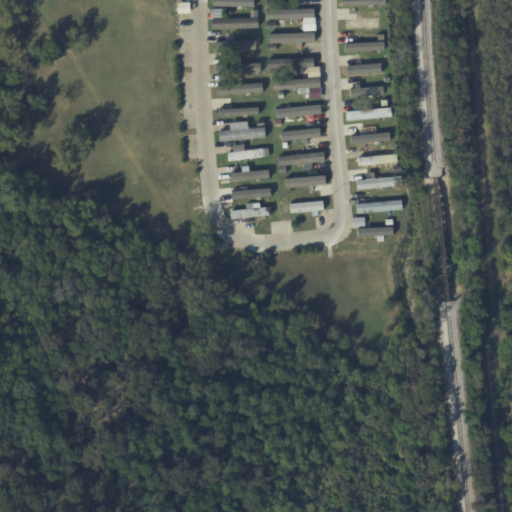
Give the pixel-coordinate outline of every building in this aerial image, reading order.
[(177,13),(175,13),(175,4),(187,3),(188,13),(177,13)] [(220,17),(220,8),(209,8),(209,17),(220,17)] [(337,20),(336,11),(347,10),(348,19),(337,20)] [(258,28),(211,30),(211,20),(251,19),(251,11),(258,11),(258,28)] [(310,18),(302,18),(302,25),(295,25),(295,19),(284,20),(284,28),(277,29),(276,13),(310,11),(310,18)] [(378,28),(344,29),(343,21),(351,20),(350,14),(358,13),(359,20),(378,19),(378,28)] [(212,42),(211,31),(229,31),(229,35),(239,35),(239,41),(212,42)] [(314,44),(293,45),(294,53),(285,53),(284,46),(272,47),(272,37),(314,35),(314,44)] [(373,42),(385,41),(385,49),(346,52),(345,43),(356,43),(355,37),(363,36),(364,42),(373,42)] [(260,49),(213,51),(213,43),(260,41),(260,49)] [(376,65),(387,64),(387,72),(342,74),(341,57),(367,56),(367,65),(376,65)] [(258,73),(224,73),(224,64),(230,64),(230,57),(238,57),(238,64),(257,63),(258,73)] [(313,66),(313,67),(266,70),(266,62),(312,58),(313,66)] [(214,73),(230,73),(230,64),(213,65),(214,73)] [(242,81),(242,85),(261,84),(262,93),(216,96),(215,87),(226,87),(226,80),(242,79),(242,81)] [(319,87),(307,88),(308,94),(297,95),(296,88),(273,90),(273,82),(319,79),(319,87)] [(377,87),(377,96),(345,99),(344,90),(359,89),(359,82),(376,81),(377,87)] [(320,114),(275,119),(274,109),(319,104),(320,114)] [(256,115),(216,118),(215,111),(256,107),(256,115)] [(343,124),(343,115),(382,112),(383,120),(343,124)] [(265,138),(219,142),(218,132),(230,131),(229,124),(247,123),(247,130),(264,129),(265,138)] [(319,137),(281,141),(281,133),(319,130),(319,137)] [(381,141),(350,144),(349,136),(380,133),(381,141)] [(259,157),(229,161),(228,153),(233,152),(232,147),(243,145),(244,151),(258,150),(259,157)] [(396,163),(356,167),(355,152),(371,151),(372,157),(396,155),(396,163)] [(324,161),(310,163),(311,171),(303,172),(303,164),(278,167),(277,157),(323,152),(324,161)] [(272,182),(226,186),(225,177),(236,176),(235,171),(247,169),(247,175),(271,172),(272,182)] [(284,188),(324,183),(323,174),(283,179),(284,188)] [(401,186),(355,191),(355,182),(400,177),(401,186)] [(327,184),(328,196),(312,198),(311,186),(292,188),(292,182),(326,178),(327,184)] [(268,197),(240,200),(239,192),(267,189),(268,197)] [(323,210),(323,211),(289,214),(289,204),(322,201),(323,210)] [(354,205),(399,202),(399,211),(355,214),(354,205)] [(267,216),(231,219),(230,211),(246,210),(245,204),(260,203),(261,208),(270,207),(270,216),(267,216)] [(383,228),(383,243),(355,244),(354,229),(362,229),(362,220),(383,220),(383,228)]
